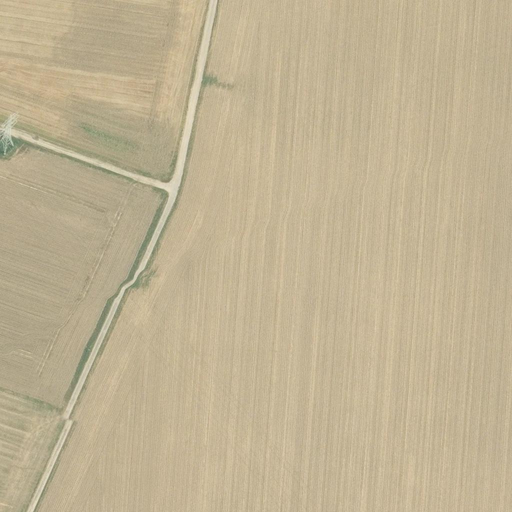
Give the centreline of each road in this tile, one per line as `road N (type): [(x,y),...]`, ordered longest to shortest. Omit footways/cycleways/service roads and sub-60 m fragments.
road 1 (track): [(33,511),(173,189),(211,0)]
road 2 (track): [(0,129),(173,189)]
